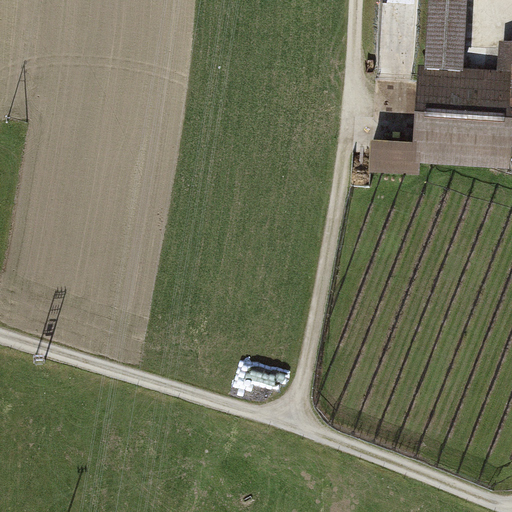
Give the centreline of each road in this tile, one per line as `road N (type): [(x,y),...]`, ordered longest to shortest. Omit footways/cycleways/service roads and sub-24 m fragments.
road 1 (track): [(0,333),(292,423),(511,509)]
road 2 (track): [(292,423),(348,131),(357,0)]
